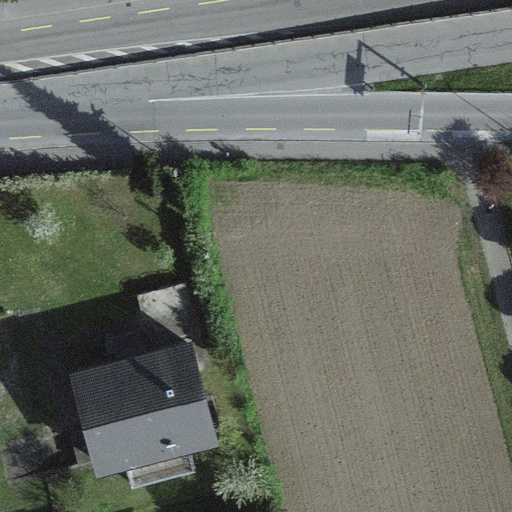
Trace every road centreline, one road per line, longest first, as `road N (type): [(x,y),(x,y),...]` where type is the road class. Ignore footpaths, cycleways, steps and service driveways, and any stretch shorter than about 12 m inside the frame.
road 1 (residential): [(80,107),(511,39)]
road 2 (residential): [(400,511),(305,110)]
road 3 (secondary): [(348,0),(0,48)]
road 4 (secondary): [(80,107),(305,110)]
road 5 (secondary): [(305,110),(511,113)]
